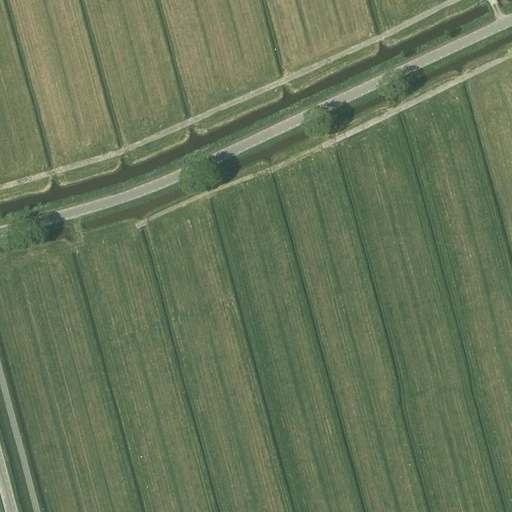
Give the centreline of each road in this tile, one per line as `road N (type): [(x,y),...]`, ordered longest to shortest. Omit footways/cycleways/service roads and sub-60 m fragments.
road 1 (unclassified): [(0,232),(140,194),(511,22)]
road 2 (track): [(0,188),(116,154),(455,0)]
road 3 (track): [(511,57),(140,222)]
